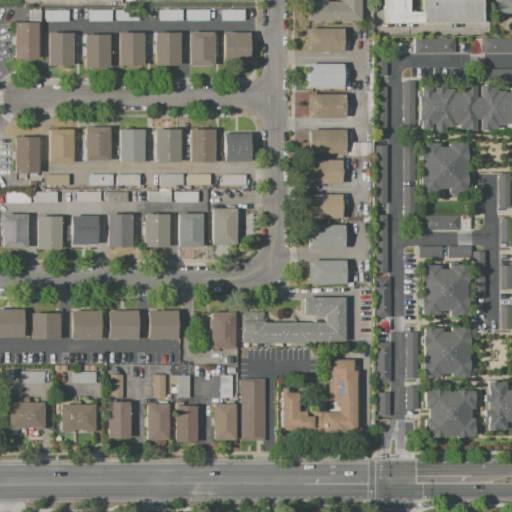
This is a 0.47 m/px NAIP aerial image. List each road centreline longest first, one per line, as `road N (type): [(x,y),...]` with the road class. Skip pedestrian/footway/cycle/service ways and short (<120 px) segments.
road 1 (secondary): [(0,481),(304,481)]
road 2 (residential): [(272,0),(274,241),(265,268)]
road 3 (residential): [(265,268),(242,278),(0,280)]
road 4 (residential): [(272,97),(20,100)]
road 5 (secondary): [(394,482),(419,493),(511,493)]
